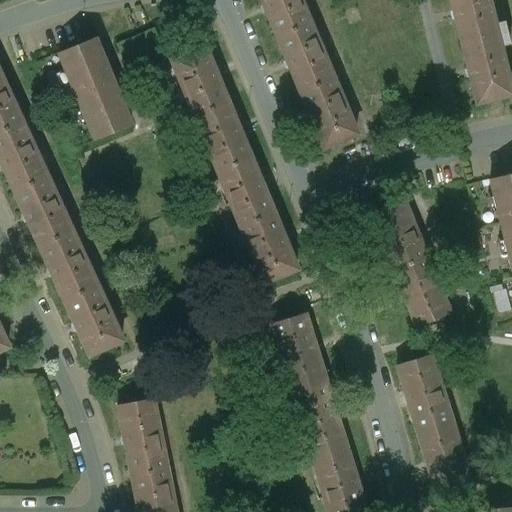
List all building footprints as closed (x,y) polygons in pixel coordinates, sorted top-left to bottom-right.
[(355,135),(299,0),(260,0),(265,9),(288,65),(311,121),(322,148),(355,135)] [(488,0),(446,0),(457,40),(496,30),(488,0)] [(154,30),(117,45),(127,70),(164,55),(154,30)] [(496,30),(457,40),(470,94),(510,85),(496,30)] [(131,126),(95,39),(58,54),(94,141),(131,126)] [(216,74),(204,46),(170,60),(263,284),(296,270),(285,242),(262,186),(239,130),(216,74)] [(122,341),(0,75),(0,162),(1,164),(26,219),(51,274),(76,329),(89,356),(122,341)] [(511,174),(490,180),(511,271),(511,174)] [(449,314),(402,202),(368,216),(380,244),(403,300),(415,328),(449,314)] [(324,383),(303,317),(268,327),(289,394),(324,383)] [(0,351),(9,347),(0,328),(0,351)] [(431,356),(397,367),(407,401),(427,468),(437,502),(472,492),(431,356)] [(334,416),(324,383),(289,394),(325,511),(362,511),(354,484),(334,416)] [(173,511),(153,400),(118,406),(125,441),(138,510),(137,511),(173,511)]
